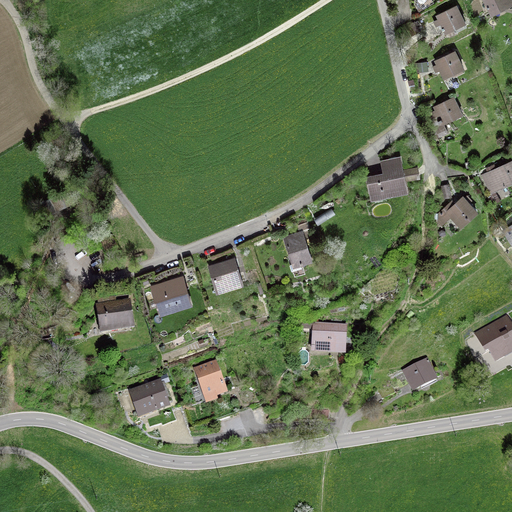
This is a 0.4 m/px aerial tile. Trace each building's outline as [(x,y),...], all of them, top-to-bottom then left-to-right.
[(511,0),(485,0),(491,10),(507,3),(508,6),(511,4),(511,0)] [(441,24),(445,33),(465,23),(456,5),(436,15),(438,19),(434,21),(436,26),(441,24)] [(440,69),(444,78),(463,68),(454,51),(435,60),(437,64),(433,66),(435,71),(440,69)] [(430,127),(435,138),(447,132),(443,123),(462,114),(453,97),(434,106),(436,110),(429,114),(435,125),(430,127)] [(451,154),(449,160),(467,165),(468,159),(451,154)] [(383,192),(384,196),(407,191),(405,181),(420,177),(418,168),(403,171),(400,157),(385,160),(388,172),(366,177),(370,195),(383,192)] [(511,160),(482,175),(491,192),(511,181),(511,160)] [(442,185),(445,198),(451,196),(448,184),(442,185)] [(53,198),(57,206),(72,198),(69,190),(53,198)] [(451,216),(461,226),(476,212),(468,203),(472,200),(467,195),(464,198),(462,197),(454,204),(451,201),(440,212),(439,221),(442,224),(451,216)] [(511,224),(503,230),(511,242),(511,224)] [(284,237),(294,266),(311,260),(306,243),(311,242),(309,237),(305,239),(302,231),(284,237)] [(98,238),(85,246),(90,254),(103,247),(98,238)] [(210,266),(216,287),(240,280),(234,259),(210,266)] [(170,301),(172,309),(191,304),(186,289),(182,276),(151,286),(155,299),(157,305),(170,301)] [(99,308),(102,329),(131,324),(128,303),(116,305),(115,296),(99,298),(101,307),(99,308)] [(312,347),(345,349),(346,326),(314,324),(315,318),(306,318),(302,321),(302,327),(314,328),(312,347)] [(490,349),(494,358),(503,353),(505,356),(511,352),(511,349),(511,348),(511,347),(511,329),(507,320),(478,336),(487,351),(490,349)] [(404,372),(413,390),(435,378),(426,360),(404,372)] [(195,370),(206,399),(226,392),(215,362),(195,370)] [(135,401),(136,401),(141,414),(155,408),(156,410),(168,406),(160,382),(132,392),(135,401)] [(389,385),(377,391),(380,399),(393,393),(389,385)] [(236,398),(241,411),(256,406),(250,392),(236,398)]
